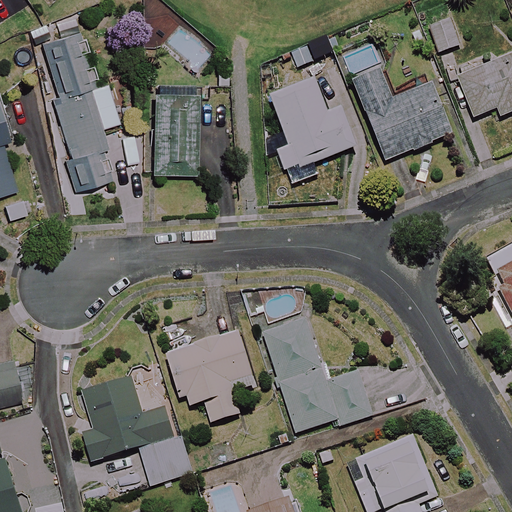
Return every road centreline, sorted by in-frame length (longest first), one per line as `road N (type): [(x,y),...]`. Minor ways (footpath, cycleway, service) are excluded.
road 1 (residential): [(63,283),(102,262),(288,245),(348,250),(386,270)]
road 2 (residential): [(511,470),(386,270)]
road 3 (residential): [(386,270),(449,216),(511,194)]
